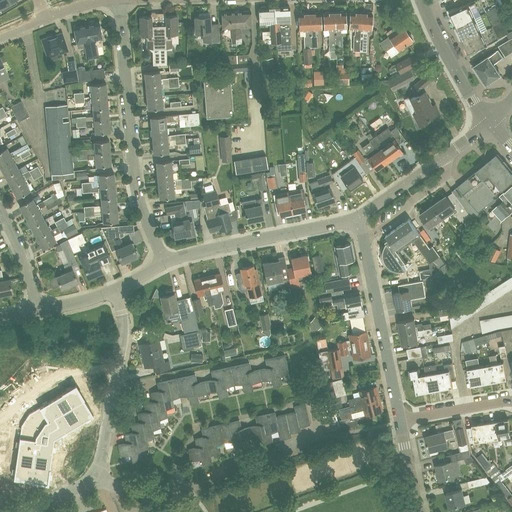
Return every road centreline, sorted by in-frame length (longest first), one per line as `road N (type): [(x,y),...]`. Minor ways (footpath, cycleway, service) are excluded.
road 1 (residential): [(95,473),(144,496),(171,493),(317,438),(309,400)]
road 2 (residential): [(163,261),(140,207),(117,0)]
road 3 (residential): [(163,261),(358,217)]
road 4 (residential): [(95,473),(124,333),(114,289)]
road 5 (residential): [(399,418),(363,241)]
road 6 (tertiary): [(491,123),(421,0)]
road 7 (residential): [(363,241),(446,176),(449,156)]
